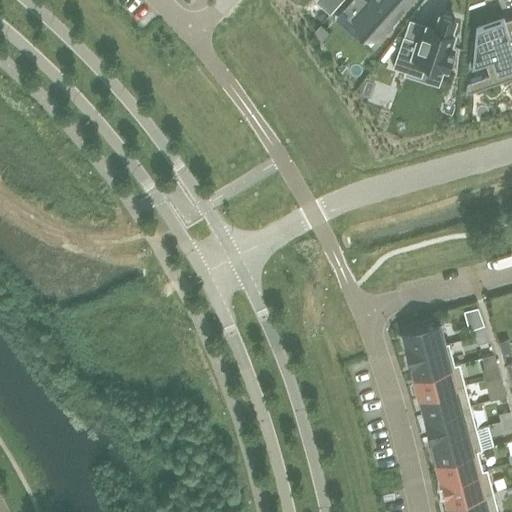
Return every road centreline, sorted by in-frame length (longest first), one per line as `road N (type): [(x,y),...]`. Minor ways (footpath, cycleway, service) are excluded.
road 1 (residential): [(511,271),(395,302),(368,324),(419,511)]
road 2 (tertiary): [(235,260),(152,130),(26,0)]
road 3 (tertiary): [(0,26),(128,158),(204,276)]
road 4 (residential): [(511,153),(338,203),(235,260)]
road 5 (tertiary): [(326,511),(293,392),(235,260)]
road 6 (tertiary): [(204,276),(259,406),(289,511)]
